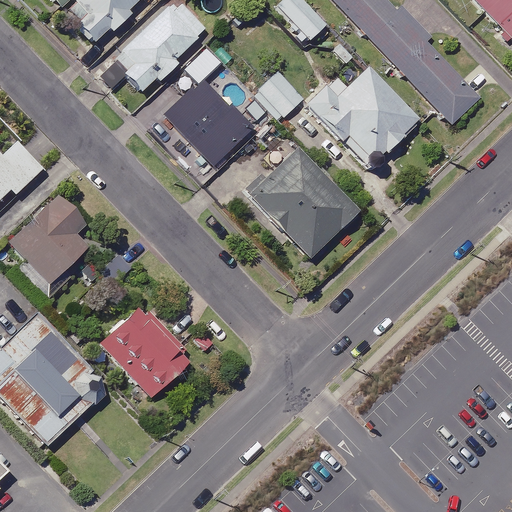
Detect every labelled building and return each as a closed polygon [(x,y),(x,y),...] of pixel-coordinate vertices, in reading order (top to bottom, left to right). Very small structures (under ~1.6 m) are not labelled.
[(46,0),(58,11),(69,0),(46,0)] [(77,0),(71,7),(88,25),(79,34),(94,50),(127,19),(124,16),(140,0),(77,0)] [(321,31),(293,0),(284,0),(273,11),(305,46),(321,31)] [(393,17),(376,0),(326,0),(448,128),(475,102),(422,47),(427,42),(398,12),(393,17)] [(511,0),(466,0),(511,47),(511,0)] [(203,34),(173,3),(95,78),(109,92),(121,80),(138,97),(152,83),(156,87),(175,69),(171,65),(203,34)] [(415,127),(363,74),(343,93),(329,79),(300,108),(338,147),(340,145),(367,173),(415,127)] [(300,103),(274,75),(252,96),(278,124),(300,103)] [(0,156),(0,199),(8,192),(13,197),(40,171),(13,144),(0,156)] [(352,218),(292,156),(245,202),(305,264),(352,218)] [(56,197),(7,246),(47,287),(85,249),(73,236),(84,226),(56,197)] [(189,362),(139,308),(98,346),(148,400),(189,362)] [(103,393),(32,319),(0,349),(0,402),(44,449),(103,393)]
